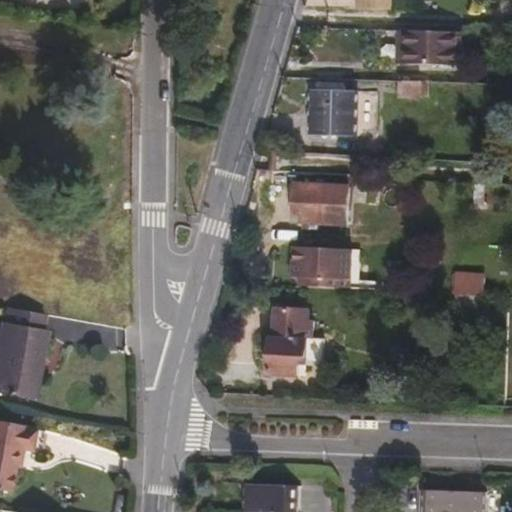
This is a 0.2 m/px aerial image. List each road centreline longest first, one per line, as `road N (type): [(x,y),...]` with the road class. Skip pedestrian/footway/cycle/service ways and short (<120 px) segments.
road 1 (residential): [(165,431),(511,446)]
road 2 (residential): [(155,0),(157,280),(170,314),(191,322)]
road 3 (secondary): [(191,322),(283,0)]
